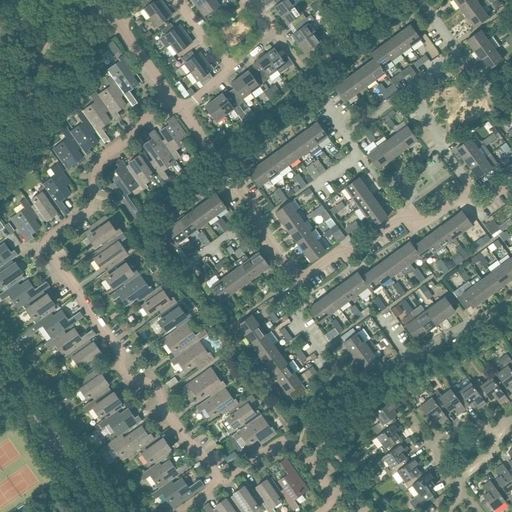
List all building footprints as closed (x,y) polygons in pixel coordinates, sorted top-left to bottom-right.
[(143,0),(142,2),(146,7),(144,8),(150,17),(166,6),(161,0),(143,0)] [(223,10),(215,0),(207,0),(197,8),(204,17),(209,13),(212,18),(223,10)] [(280,16),(296,4),(292,0),(276,0),(275,1),(277,5),(274,7),(280,16)] [(467,18),(481,7),(475,0),(470,0),(459,8),(467,18)] [(315,11),(320,8),(316,3),(311,6),(315,11)] [(294,27),(306,18),(296,4),(280,16),(287,25),(290,22),(294,27)] [(154,23),(151,25),(154,28),(157,26),(172,15),(166,6),(150,17),(154,23)] [(325,13),(327,16),(331,14),(325,6),(319,10),(322,15),(325,13)] [(467,18),(474,27),(488,17),(481,7),(467,18)] [(510,23),(503,14),(497,18),(504,27),(510,23)] [(135,22),(138,26),(144,22),(141,18),(135,22)] [(306,18),(294,27),(297,31),(292,35),(299,44),(314,33),(316,32),(306,18)] [(423,31),(416,21),(410,25),(400,32),(411,46),(421,39),(418,35),(423,31)] [(326,25),(335,37),(340,34),(331,22),(326,25)] [(170,45),(186,34),(179,24),(164,36),(170,45)] [(473,51),(488,40),(480,30),(466,41),(473,51)] [(149,40),(153,37),(149,31),(144,34),(149,40)] [(400,32),(390,39),(401,54),(411,46),(400,32)] [(314,33),(299,44),(305,53),(308,51),(312,56),(326,45),(320,37),(318,38),(314,33)] [(186,34),(170,45),(177,54),(192,42),(186,34)] [(157,42),(153,37),(149,40),(152,45),(157,42)] [(401,54),(390,39),(381,46),(391,61),(401,54)] [(481,60),(495,50),(488,40),(473,51),(481,60)] [(371,54),(374,58),(385,73),(385,72),(382,68),(391,61),(381,46),(371,54)] [(278,53),(274,48),(266,54),(277,70),(280,74),(293,64),(283,50),(278,53)] [(488,70),(502,60),(495,50),(481,60),(488,70)] [(191,72),(206,61),(200,52),(184,63),(191,72)] [(256,61),(263,70),(258,73),(264,82),(269,79),(268,76),(277,70),(266,54),(261,58),(260,57),(259,57),(256,59),(256,60),(257,61),(256,61)] [(106,69),(109,74),(110,75),(124,95),(132,106),(137,103),(129,91),(138,85),(132,77),(136,74),(142,82),(123,55),(118,58),(118,59),(118,60),(106,69)] [(423,63),(429,59),(425,55),(420,59),(423,63)] [(173,56),(165,62),(169,67),(173,64),(177,62),(173,56)] [(385,73),(374,58),(365,65),(375,80),(385,73)] [(423,63),(420,59),(414,63),(417,68),(423,63)] [(210,66),(206,61),(191,72),(197,81),(199,80),(203,86),(213,78),(209,73),(213,70),(212,69),(214,68),(211,65),(210,66)] [(177,70),(173,64),(169,67),(173,73),(177,70)] [(365,87),(375,80),(365,65),(355,72),(365,87)] [(298,70),(295,66),(289,70),(293,74),(298,70)] [(404,78),(409,74),(406,69),(400,73),(404,78)] [(248,71),(240,77),(251,92),(259,86),(260,88),(264,85),(258,77),(255,79),(248,71)] [(365,87),(355,72),(345,80),(356,94),(365,87)] [(404,78),(400,73),(394,77),(398,82),(404,78)] [(111,86),(98,95),(108,111),(114,119),(119,115),(117,112),(125,106),(119,98),(124,95),(110,75),(106,79),(111,86)] [(234,88),(229,92),(239,105),(240,105),(243,100),(242,99),(251,92),(240,77),(230,84),(234,88)] [(346,101),(356,94),(345,80),(335,87),(346,101)] [(377,87),(381,93),(386,89),(382,84),(377,87)] [(275,85),(270,88),(273,93),(278,89),(275,85)] [(186,91),(191,97),(195,93),(191,88),(186,91)] [(273,93),(270,88),(264,93),(267,97),(273,93)] [(385,98),(390,95),(386,89),(381,93),(385,98)] [(98,95),(96,92),(90,96),(95,102),(82,111),(83,113),(96,131),(104,143),(109,139),(101,128),(110,122),(104,114),(108,111),(98,95)] [(223,93),(214,99),(226,115),(233,109),(241,120),(247,115),(244,111),(243,111),(239,105),(229,92),(224,95),(223,93)] [(362,107),(366,103),(362,98),(358,101),(362,107)] [(216,122),(226,115),(214,99),(205,106),(216,122)] [(366,103),(362,107),(366,113),(371,109),(366,103)] [(244,111),(247,115),(252,112),(249,107),(244,111)] [(67,128),(67,129),(80,147),(86,156),(91,152),(89,149),(97,143),(92,134),(96,131),(83,113),(78,116),(82,123),(70,132),(67,128)] [(387,114),(382,118),(386,123),(391,120),(387,114)] [(167,138),(162,141),(175,160),(180,157),(176,150),(189,141),(172,117),(167,121),(169,124),(161,130),(167,138)] [(390,129),(393,127),(395,126),(391,120),(386,123),(390,129)] [(318,144),(328,136),(317,122),(307,129),(318,144)] [(417,140),(407,126),(397,133),(407,147),(417,140)] [(80,147),(67,129),(62,132),(67,139),(54,148),(68,168),(82,159),(76,150),(80,147)] [(321,148),(318,144),(307,129),(297,136),(308,151),(312,156),(321,148)] [(367,129),(363,132),(367,138),(372,134),(367,129)] [(154,159),(150,162),(158,175),(163,181),(168,178),(163,171),(177,162),(175,160),(162,141),(154,130),(149,133),(152,139),(144,144),(154,159)] [(223,130),(218,134),(221,138),(226,134),(223,130)] [(398,154),(407,147),(397,133),(387,140),(398,154)] [(493,133),(488,137),(491,142),(497,138),(495,135),(493,133)] [(371,143),(373,142),(376,140),(372,134),(367,138),(371,143)] [(308,151),(297,136),(288,144),(298,158),(308,151)] [(482,141),(484,143),(486,146),(491,142),(488,137),(482,141)] [(470,138),(468,140),(456,149),(463,159),(477,148),(470,138)] [(387,140),(377,147),(388,162),(398,154),(387,140)] [(298,158),(288,144),(278,151),(289,165),(298,158)] [(483,144),(477,148),(463,159),(470,168),(490,154),(483,144)] [(368,154),(378,169),(388,162),(377,147),(368,154)] [(350,153),(347,148),(342,152),(345,156),(350,153)] [(500,154),(504,159),(509,155),(506,150),(500,154)] [(289,165),(278,151),(268,158),(279,172),(289,165)] [(334,156),(338,161),(343,158),(339,152),(334,156)] [(158,175),(150,162),(144,154),(139,157),(138,156),(129,162),(133,167),(128,170),(138,184),(143,191),(148,187),(145,184),(158,175)] [(490,154),(470,168),(477,178),(492,168),(489,164),(495,160),(490,154)] [(279,172),(268,158),(258,165),(269,179),(279,172)] [(313,163),(317,168),(322,165),(318,159),(313,163)] [(133,187),(138,184),(128,170),(121,160),(116,164),(118,167),(110,173),(116,181),(112,184),(106,176),(105,176),(124,203),(123,204),(134,219),(140,214),(127,195),(135,189),(133,187)] [(306,168),(310,174),(314,179),(321,174),(317,168),(313,163),(306,168)] [(57,206),(64,216),(70,212),(62,201),(70,195),(64,187),(68,184),(74,192),(75,192),(56,165),(50,168),(55,175),(42,184),(43,186),(57,206)] [(192,173),(187,165),(181,169),(182,170),(186,177),(187,177),(192,173)] [(258,165),(249,172),(259,186),(269,179),(258,165)] [(321,174),(324,172),(326,171),(322,165),(317,168),(321,174)] [(294,177),(298,183),(302,179),(298,173),(294,177)] [(308,183),(314,179),(310,174),(304,178),(308,183)] [(366,187),(359,177),(345,188),(352,198),(366,187)] [(302,179),(298,183),(302,188),(307,185),(302,179)] [(57,206),(43,186),(38,189),(40,193),(32,199),(37,206),(32,209),(38,217),(44,226),(45,225),(42,222),(46,218),(48,220),(56,214),(53,209),(57,206)] [(352,198),(359,208),(373,197),(366,187),(352,198)] [(278,197),(283,193),(279,188),(274,191),(278,197)] [(312,193),(309,188),(303,192),(307,197),(312,193)] [(278,197),(282,202),(287,199),(283,193),(278,197)] [(226,208),(216,194),(206,201),(216,215),(226,208)] [(359,208),(366,217),(380,207),(373,197),(359,208)] [(32,209),(25,198),(20,202),(24,209),(12,218),(23,233),(29,241),(34,238),(31,234),(40,229),(34,220),(38,217),(32,209)] [(216,215),(206,201),(196,208),(207,222),(216,215)] [(289,202),(275,213),(282,223),(296,212),(289,202)] [(336,206),(339,211),(345,206),(342,202),(336,206)] [(319,214),(325,210),(322,205),(316,209),(319,214)] [(339,211),(336,206),(330,210),(334,215),(339,211)] [(366,217),(373,227),(388,217),(380,207),(366,217)] [(207,222),(196,208),(187,215),(197,229),(207,222)] [(310,213),(312,216),(314,218),(319,214),(316,209),(310,213)] [(452,218),(462,232),(472,225),(462,211),(452,218)] [(289,233),(303,222),(296,212),(282,223),(289,233)] [(176,219),(177,222),(187,236),(197,229),(187,215),(183,218),(181,216),(176,219)] [(84,260),(91,255),(113,240),(123,233),(119,227),(116,230),(106,217),(79,236),(80,236),(90,229),(93,234),(88,237),(94,246),(107,236),(110,241),(84,260)] [(221,226),(226,223),(221,217),(217,221),(221,226)] [(442,225),(452,240),(462,232),(452,218),(442,225)] [(492,219),(484,225),(492,235),(500,229),(501,232),(507,227),(504,223),(498,227),(492,219)] [(356,221),(350,225),(354,230),(359,226),(356,221)] [(177,222),(167,229),(170,234),(165,238),(174,251),(180,247),(178,243),(187,236),(177,222)] [(296,242),(311,232),(303,222),(289,233),(296,242)] [(230,229),(226,223),(221,226),(225,232),(230,229)] [(14,231),(9,224),(6,226),(11,233),(14,231)] [(339,229),(338,227),(336,225),(330,229),(334,233),(339,229)] [(345,230),(346,232),(348,234),(354,230),(350,225),(345,230)] [(432,232),(443,247),(452,240),(442,225),(432,232)] [(9,233),(5,227),(4,227),(0,230),(4,236),(9,233)] [(328,238),(334,233),(330,229),(325,233),(328,238)] [(202,241),(206,237),(202,231),(198,235),(202,241)] [(303,252),(318,242),(311,232),(296,242),(303,252)] [(422,240),(433,254),(443,247),(432,232),(422,240)] [(210,243),(206,237),(202,241),(206,246),(210,243)] [(481,247),(485,244),(481,238),(476,241),(481,247)] [(0,267),(8,262),(18,255),(14,250),(11,252),(5,244),(0,247),(0,240),(2,239),(0,240),(0,267)] [(107,271),(124,259),(129,255),(125,250),(121,253),(113,240),(91,255),(100,269),(113,259),(116,263),(95,279),(107,271)] [(413,247),(423,261),(433,254),(422,240),(413,247)] [(497,240),(493,243),(497,249),(502,245),(497,240)] [(311,262),(325,251),(318,242),(303,252),(311,262)] [(423,261),(413,247),(409,242),(400,249),(410,263),(420,256),(423,261)] [(245,243),(240,247),(243,252),(249,248),(245,243)] [(230,254),(234,251),(230,245),(226,248),(230,254)] [(459,254),(464,251),(460,245),(455,248),(459,254)] [(390,256),(400,270),(410,263),(400,249),(390,256)] [(189,250),(184,253),(188,259),(193,256),(189,250)] [(463,260),(468,256),(464,251),(459,254),(463,260)] [(259,252),(249,259),(259,274),(269,266),(259,252)] [(480,261),(484,258),(480,252),(475,256),(480,261)] [(236,262),(239,266),(249,281),(259,274),(249,259),(246,255),(236,262)] [(380,263),(391,278),(400,270),(390,256),(380,263)] [(226,257),(220,261),(224,266),(230,262),(226,257)] [(484,258),(480,261),(484,267),(488,264),(484,258)] [(511,279),(511,259),(511,258),(501,266),(511,279)] [(128,283),(139,274),(136,270),(133,272),(124,259),(107,271),(110,275),(105,279),(111,288),(124,278),(128,283)] [(440,268),(445,265),(441,259),(436,262),(440,268)] [(218,270),(224,266),(220,261),(215,266),(218,270)] [(11,267),(8,262),(0,267),(0,286),(0,287),(7,282),(10,287),(17,282),(23,279),(22,278),(20,280),(17,275),(22,272),(16,263),(11,267)] [(370,270),(381,285),(391,278),(380,263),(370,270)] [(445,265),(440,268),(444,274),(449,270),(445,265)] [(249,281),(239,266),(229,273),(240,288),(249,281)] [(511,279),(501,266),(492,273),(502,287),(511,279)] [(461,267),(456,270),(460,276),(465,272),(461,267)] [(412,271),(416,277),(421,273),(417,268),(412,271)] [(361,277),(371,292),(381,285),(370,270),(361,277)] [(206,272),(197,279),(196,279),(199,284),(210,276),(206,272)] [(371,292),(361,277),(357,272),(348,279),(358,294),(367,287),(371,292)] [(465,272),(460,276),(464,281),(469,278),(465,272)] [(229,273),(219,281),(230,295),(240,288),(229,273)] [(425,279),(421,273),(416,277),(421,282),(425,279)] [(492,294),(502,287),(492,273),(482,280),(492,294)] [(126,312),(144,299),(154,292),(150,287),(147,289),(141,281),(143,280),(139,274),(128,283),(111,294),(115,300),(122,295),(127,303),(122,306),(122,307),(139,295),(142,299),(125,311),(126,312)] [(358,294),(348,279),(338,287),(348,301),(358,294)] [(492,294),(482,280),(472,287),(482,301),(492,294)] [(18,309),(27,303),(40,294),(50,286),(46,281),(35,289),(29,281),(21,287),(17,282),(10,287),(0,294),(0,297),(2,301),(9,296),(18,309)] [(220,302),(230,295),(219,281),(210,288),(220,302)] [(393,285),(397,291),(402,288),(398,282),(393,285)] [(419,288),(423,294),(428,291),(424,285),(419,288)] [(146,324),(160,314),(177,302),(173,297),(170,300),(161,287),(154,292),(144,299),(147,303),(142,307),(148,315),(143,318),(143,319),(161,306),(164,310),(146,323),(146,324)] [(348,301),(338,287),(328,294),(339,308),(348,301)] [(472,308),(482,301),(472,287),(463,294),(462,294),(457,297),(466,310),(471,306),(472,308)] [(406,293),(402,288),(397,291),(401,297),(406,293)] [(432,296),(428,291),(423,294),(428,300),(432,296)] [(450,293),(434,304),(445,319),(455,311),(452,307),(457,303),(450,293)] [(42,319),(51,313),(59,307),(59,306),(55,309),(52,304),(54,303),(48,294),(43,298),(40,294),(27,303),(30,307),(26,310),(33,319),(39,314),(42,319)] [(339,308),(328,294),(318,301),(329,315),(339,308)] [(377,305),(382,302),(378,296),(373,300),(377,305)] [(405,299),(400,303),(404,308),(409,305),(405,299)] [(329,315),(318,301),(309,308),(319,322),(329,315)] [(177,302),(160,314),(163,319),(158,322),(163,331),(159,334),(177,322),(180,326),(186,323),(193,318),(189,313),(186,315),(177,302)] [(382,302),(377,305),(381,311),(386,308),(382,302)] [(445,319),(434,304),(425,311),(435,326),(445,319)] [(350,308),(354,314),(359,310),(355,305),(350,308)] [(404,312),(397,305),(391,310),(397,317),(404,312)] [(413,310),(409,305),(404,308),(408,314),(413,310)] [(274,314),(270,308),(265,312),(269,317),(274,314)] [(363,316),(359,310),(354,314),(358,320),(363,316)] [(51,313),(42,319),(33,326),(36,331),(43,326),(52,339),(64,331),(83,317),(80,311),(68,319),(63,311),(54,317),(51,313)] [(425,311),(415,318),(425,333),(435,326),(425,311)] [(274,314),(269,317),(274,323),(278,319),(274,314)] [(259,325),(251,315),(237,325),(244,335),(259,325)] [(415,318),(413,320),(405,326),(416,340),(425,333),(415,318)] [(331,322),(335,328),(339,324),(335,319),(331,322)] [(374,321),(373,321),(368,325),(371,330),(377,325),(374,321)] [(189,347),(189,348),(199,341),(208,335),(204,329),(194,337),(188,329),(190,328),(186,323),(180,326),(157,342),(161,348),(168,343),(177,356),(189,347)] [(339,324),(335,328),(339,334),(344,330),(339,324)] [(266,335),(259,325),(244,335),(251,345),(266,335)] [(20,341),(35,331),(31,326),(17,336),(20,341)] [(279,331),(284,337),(288,333),(284,327),(279,331)] [(339,334),(335,328),(325,335),(329,341),(339,334)] [(66,356),(86,342),(96,335),(92,329),(81,337),(75,329),(67,335),(64,331),(52,339),(45,344),(49,349),(55,344),(64,357),(66,356)] [(350,353),(364,342),(357,332),(343,343),(350,353)] [(292,339),(288,333),(284,337),(288,342),(292,339)] [(259,355),(273,344),(266,335),(251,345),(259,355)] [(380,342),(384,347),(390,343),(386,338),(380,342)] [(189,347),(177,356),(170,360),(174,366),(181,361),(186,369),(181,372),(181,373),(198,361),(201,365),(184,377),(185,378),(213,357),(210,353),(207,355),(201,347),(202,346),(199,341),(189,348),(189,347)] [(89,346),(86,342),(66,356),(69,361),(73,358),(78,366),(85,362),(88,367),(102,357),(99,352),(100,351),(94,343),(89,346)] [(350,353),(358,363),(372,352),(364,342),(350,353)] [(378,351),(384,347),(380,342),(375,346),(378,351)] [(280,354),(273,344),(259,355),(266,365),(280,354)] [(303,353),(298,347),(294,350),(298,356),(303,353)] [(365,373),(379,362),(372,352),(358,363),(365,373)] [(307,358),(303,353),(298,356),(302,362),(307,358)] [(273,374),(287,364),(280,354),(266,365),(273,374)] [(495,367),(488,372),(492,377),(499,387),(503,384),(506,388),(511,385),(511,386),(511,361),(507,354),(498,360),(504,368),(499,372),(495,367)] [(294,374),(287,364),(273,374),(280,384),(294,374)] [(308,370),(312,376),(317,372),(313,366),(308,370)] [(214,394),(224,387),(225,388),(227,386),(223,381),(219,383),(214,376),(216,374),(212,369),(183,389),(187,394),(194,389),(199,397),(194,401),(211,390),(214,394)] [(96,399),(106,392),(110,389),(107,384),(108,383),(102,374),(100,376),(97,371),(73,387),(77,393),(80,390),(86,399),(93,394),(96,399)] [(44,372),(39,376),(43,383),(49,379),(44,372)] [(301,383),(294,374),(280,384),(287,394),(288,393),(301,383)] [(492,377),(476,389),(483,399),(487,396),(490,400),(495,397),(499,403),(507,398),(499,387),(492,377)] [(471,382),(455,394),(462,405),(466,401),(469,405),(474,402),(478,409),(486,403),(483,399),(476,389),(471,382)] [(288,393),(293,399),(306,390),(301,383),(288,393)] [(54,386),(49,389),(54,396),(61,391),(57,384),(54,386)] [(228,393),(225,388),(224,387),(214,394),(196,407),(199,412),(206,407),(212,415),(206,419),(207,419),(223,408),(227,412),(210,424),(228,411),(239,404),(236,399),(232,402),(227,394),(228,393)] [(431,395),(432,397),(442,411),(446,408),(449,412),(453,408),(458,415),(466,409),(462,405),(455,394),(451,388),(442,395),(439,390),(431,395)] [(106,412),(109,417),(117,411),(126,405),(126,404),(122,407),(119,402),(121,401),(115,392),(110,396),(106,392),(96,399),(93,401),(96,406),(93,408),(99,417),(106,412)] [(245,400),(239,404),(228,411),(232,416),(226,419),(232,428),(227,431),(228,432),(246,419),(249,423),(261,415),(258,410),(254,413),(249,405),(256,400),(252,395),(245,400)] [(440,423),(447,418),(442,411),(432,397),(423,404),(415,410),(423,420),(428,416),(431,420),(435,417),(440,423)] [(386,429),(396,422),(393,417),(397,414),(394,410),(400,405),(395,398),(374,413),(386,429)] [(118,437),(122,434),(142,421),(138,415),(135,418),(129,409),(121,415),(117,411),(109,417),(99,424),(102,429),(109,424),(118,437)] [(279,417),(278,417),(284,426),(290,422),(284,413),(279,417)] [(265,420),(261,415),(249,423),(232,435),(236,440),(243,435),(248,443),(243,447),(260,436),(263,440),(260,443),(264,440),(276,432),(272,427),(269,430),(263,422),(265,420)] [(397,421),(396,422),(386,429),(377,436),(384,445),(379,449),(384,456),(398,445),(395,441),(399,438),(396,433),(402,429),(397,421)] [(143,447),(156,438),(161,434),(161,433),(154,438),(151,433),(148,435),(142,427),(133,433),(125,439),(122,434),(118,437),(103,448),(107,453),(114,448),(123,461),(143,447)] [(158,463),(159,463),(177,450),(177,449),(171,453),(168,448),(170,447),(164,438),(159,442),(156,438),(143,447),(146,452),(142,454),(148,463),(155,458),(158,463)] [(398,445),(384,456),(383,456),(390,465),(384,469),(390,476),(397,471),(408,462),(405,458),(402,454),(408,449),(406,445),(403,441),(398,445)] [(230,464),(235,460),(232,455),(226,459),(230,464)] [(423,463),(417,456),(408,462),(397,471),(404,480),(399,483),(404,491),(409,487),(411,485),(419,480),(415,475),(419,472),(416,468),(423,463)] [(294,500),(307,491),(285,459),(279,463),(287,474),(279,480),(285,488),(281,491),(281,492),(293,510),(299,507),(294,500)] [(150,476),(159,489),(171,481),(191,467),(187,461),(176,469),(170,461),(162,467),(159,463),(158,463),(140,476),(143,480),(150,476)] [(498,483),(494,486),(505,502),(511,496),(511,495),(509,492),(511,489),(511,476),(507,469),(503,464),(495,469),(500,476),(496,479),(498,483)] [(422,504),(432,496),(435,495),(431,489),(434,486),(431,482),(438,477),(432,470),(419,480),(411,485),(418,494),(416,496),(408,501),(414,509),(422,504)] [(281,492),(281,491),(268,473),(267,473),(271,479),(267,482),(265,480),(257,486),(260,491),(256,494),(258,498),(268,511),(274,511),(275,511),(273,508),(281,502),(276,495),(281,492)] [(385,483),(393,491),(399,486),(392,477),(385,483)] [(171,481),(159,489),(152,493),(156,499),(163,494),(172,507),(204,484),(200,479),(189,487),(183,479),(174,485),(171,481)] [(481,503),(487,511),(492,511),(506,502),(505,502),(494,486),(490,481),(483,486),(487,493),(483,496),(486,500),(481,503)] [(258,498),(256,494),(249,484),(244,487),(243,486),(234,492),(238,497),(233,500),(240,511),(241,511),(246,511),(248,511),(249,511),(253,511),(259,508),(254,501),(258,498)] [(238,511),(240,511),(233,500),(231,497),(226,500),(225,499),(216,505),(220,510),(216,511),(238,511)] [(214,511),(208,503),(203,507),(206,511),(214,511)]
